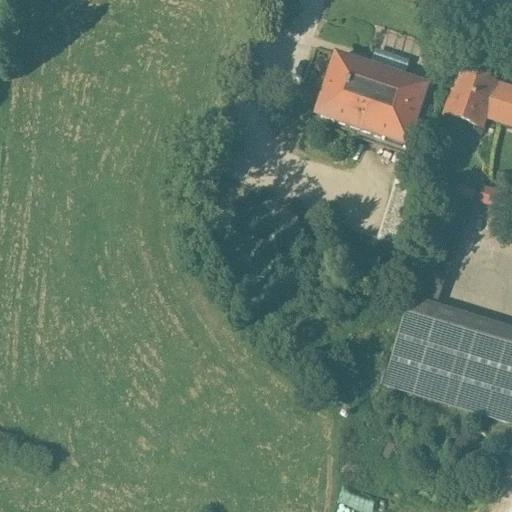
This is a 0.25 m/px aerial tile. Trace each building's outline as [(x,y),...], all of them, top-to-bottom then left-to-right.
[(428,92),(338,64),(320,122),(410,150),(428,92)] [(497,87),(464,77),(454,106),(452,106),(447,121),(482,132),(485,120),(496,88),(497,87)] [(511,93),(496,88),(485,120),(511,129),(511,93)] [(420,190),(395,182),(377,241),(402,249),(420,190)] [(488,207),(507,212),(511,196),(492,191),(488,207)] [(473,205),(449,197),(443,216),(467,224),(473,205)] [(413,305),(412,308),(436,316),(437,313),(467,224),(443,216),(413,305)] [(511,335),(437,313),(436,316),(412,308),(413,305),(412,305),(408,321),(511,352),(511,335)] [(511,352),(408,321),(402,339),(511,371),(511,352)] [(511,371),(402,339),(389,382),(511,418),(511,371)] [(484,461),(486,453),(484,444),(479,437),(472,433),(464,431),(456,433),(449,438),(444,445),(442,453),(444,461),(449,468),(456,473),(464,474),(473,473),(480,468),(484,461)] [(370,511),(375,492),(342,484),(335,511),(370,511)]
